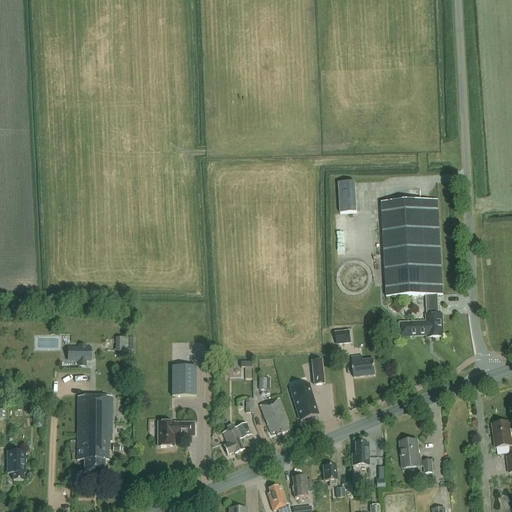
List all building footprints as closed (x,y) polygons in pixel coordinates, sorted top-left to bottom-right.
[(356,213),(355,183),(338,184),(339,214),(356,213)] [(438,296),(443,296),(438,201),(381,204),(386,299),(426,297),(427,324),(400,325),(401,338),(416,337),(416,340),(443,338),(442,316),(439,316),(438,296)] [(351,345),(350,333),(335,334),(336,346),(351,345)] [(127,353),(127,340),(117,340),(117,353),(127,353)] [(67,348),(67,362),(78,362),(78,367),(85,367),(85,362),(91,362),(91,348),(67,348)] [(375,377),(374,360),(362,362),(362,357),(351,358),(354,379),(375,377)] [(324,385),(321,361),(311,362),(314,386),(324,385)] [(195,399),(195,368),(171,368),(171,398),(195,399)] [(259,390),(270,390),(270,379),(259,379),(259,390)] [(308,385),(291,391),(300,421),(318,416),(313,400),(314,400),(314,399),(313,399),(308,385)] [(109,443),(112,443),(112,398),(78,398),(77,462),(84,462),(84,474),(104,474),(104,462),(108,462),(108,453),(109,453),(109,443)] [(290,431),(278,400),(260,407),(270,435),(275,433),(276,436),(290,431)] [(47,427),(46,416),(36,416),(36,427),(47,427)] [(511,443),(509,423),(492,426),(495,450),(511,447),(511,443)] [(158,448),(174,448),(174,438),(194,437),(194,424),(174,424),(158,424),(158,448)] [(246,424),(234,429),(232,425),(225,428),(227,432),(223,434),(228,446),(224,447),(228,456),(234,454),(235,455),(244,451),(239,441),(251,436),(246,424)] [(424,468),(425,475),(433,474),(431,461),(421,462),(420,456),(419,456),(417,442),(400,444),(403,470),(424,468)] [(355,456),(352,456),(352,467),(369,467),(368,445),(355,445),(355,456)] [(13,482),(23,482),(23,475),(25,475),(25,453),(7,453),(7,475),(13,475),(13,482)] [(337,482),(336,467),(323,468),(324,483),(329,482),(329,488),(337,487),(336,482),(337,482)] [(378,468),(378,481),(377,481),(377,489),(385,489),(384,468),(378,468)] [(292,493),(294,494),(295,499),(308,498),(307,494),(312,493),(311,481),(306,482),(306,478),(292,479),(293,488),(292,489),(292,493)] [(286,506),(281,491),(279,492),(277,488),(269,491),(270,495),(267,495),(272,511),(274,511),(278,511),(290,511),(288,505),(286,506)] [(345,489),(336,490),(337,500),(346,499),(345,489)]
